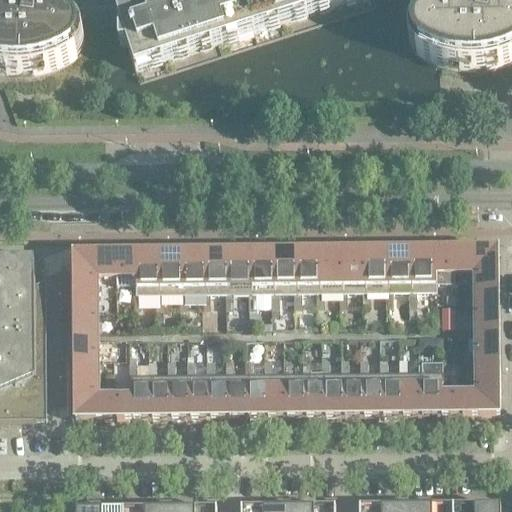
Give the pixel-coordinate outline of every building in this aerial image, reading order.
[(227,39),(215,0),(201,0),(186,5),(184,1),(185,1),(184,0),(176,0),(177,2),(172,3),(173,5),(174,9),(144,19),(145,22),(148,21),(162,66),(229,44),(227,39)] [(254,36),(242,0),(215,0),(227,39),(229,44),(254,36)] [(280,28),(270,0),(242,0),(254,36),(280,28)] [(344,2),(343,0),(270,0),(280,28),(346,7),(344,2)] [(511,11),(508,10),(503,8),(499,7),(498,8),(499,8),(499,19),(493,18),(495,6),(496,2),(495,2),(484,0),(483,1),(482,12),(474,10),(474,5),(475,5),(475,4),(472,4),(472,5),(473,28),(470,27),(468,27),(461,6),(461,5),(451,6),(446,8),(438,11),(430,14),(420,20),(416,23),(415,24),(414,26),(413,27),(412,29),(411,31),(410,34),(410,36),(409,38),(409,41),(409,43),(410,44),(410,47),(411,49),(412,51),(413,53),(416,56),(417,57),(418,58),(423,61),(427,63),(430,65),(434,67),(441,69),(447,72),(455,73),(462,74),(470,75),(477,75),(485,74),(490,73),(494,72),(502,71),(508,68),(511,67),(511,66),(511,11)] [(80,29),(78,27),(75,24),(73,23),(66,19),(57,15),(52,14),(46,12),(45,13),(46,13),(46,24),(40,23),(41,18),(43,7),(42,6),(31,5),(30,5),(29,16),(21,15),(21,10),(22,10),(22,9),(19,9),(19,10),(20,10),(19,32),(14,32),(7,11),(8,11),(8,10),(4,10),(0,11),(0,10),(0,77),(2,78),(9,79),(14,79),(21,80),(28,79),(36,78),(42,77),(46,76),(53,74),(60,71),(67,68),(73,64),(78,61),(80,58),(82,55),(83,53),(84,51),(85,49),(85,46),(85,44),(85,42),(85,40),(84,38),(84,36),(83,33),(82,31),(80,29)] [(162,66),(148,21),(145,22),(144,19),(142,13),(119,20),(120,25),(123,33),(121,33),(120,33),(120,49),(128,49),(136,74),(162,66)] [(413,298),(413,255),(389,256),(390,298),(394,298),(409,298),(413,298)] [(436,277),(436,255),(413,255),(413,298),(417,298),(437,298),(437,277),(436,277)] [(478,276),(478,255),(436,255),(436,277),(437,277),(477,276),(478,276)] [(498,295),(499,255),(478,255),(478,276),(477,276),(477,294),(498,295)] [(321,299),(321,256),(298,257),(299,299),(302,299),(318,299),(321,299)] [(344,299),(344,256),(321,256),(321,299),(325,299),(340,299),(344,299)] [(367,299),(367,256),(344,256),(344,299),(348,299),(363,299),(367,299)] [(390,298),(389,256),(367,256),(367,299),(371,299),(386,298),(390,298)] [(230,300),(230,257),(207,258),(208,300),(211,300),(226,300),(230,300)] [(253,300),(253,257),(230,257),(230,300),(234,300),(249,300),(253,300)] [(276,300),(275,257),(253,257),(253,300),(257,300),(272,300),(276,300)] [(299,299),(298,257),(275,257),(276,300),(280,299),(295,299),(299,299)] [(138,280),(138,258),(95,259),(96,280),(97,280),(137,280),(138,280)] [(161,301),(161,258),(138,258),(138,280),(137,280),(137,300),(137,301),(142,301),(157,301),(161,301)] [(184,300),(184,258),(161,258),(161,301),(165,301),(181,301),(184,300)] [(208,300),(207,258),(184,258),(184,300),(188,300),(204,300),(208,300)] [(96,280),(95,259),(75,259),(76,299),(98,298),(97,280),(96,280)] [(48,427),(46,286),(46,285),(36,289),(36,282),(35,282),(35,261),(0,261),(0,426),(37,426),(37,427),(48,427)] [(497,335),(498,295),(477,294),(476,334),(497,335)] [(99,338),(98,298),(76,299),(78,339),(99,338)] [(499,381),(497,346),(497,341),(476,341),(477,381),(499,381)] [(99,385),(99,345),(78,345),(77,385),(99,385)] [(361,379),(349,379),(346,380),(346,422),(365,422),(365,379),(361,379)] [(380,379),(369,379),(365,379),(365,422),(384,422),(384,379),(380,379)] [(400,379),(388,379),(384,379),(384,422),(404,421),(404,379),(400,379)] [(419,379),(408,379),(404,379),(404,421),(423,421),(423,379),(419,379)] [(443,421),(443,400),(444,400),(443,379),(427,379),(423,379),(423,421),(443,421)] [(265,380),(253,380),(250,381),(250,423),(269,423),(269,380),(265,380)] [(284,380),(273,380),(269,380),(269,423),(288,423),(288,380),(284,380)] [(303,380),(292,380),(288,380),(288,423),(308,423),(307,380),(303,380)] [(323,380),(311,380),(307,380),(308,423),(327,422),(326,380),(323,380)] [(342,380),(330,380),(326,380),(327,422),(346,422),(346,380),(342,380)] [(168,381),(157,381),(153,382),(153,424),(173,424),(172,381),(168,381)] [(188,381),(176,381),(172,381),(173,424),(192,424),(191,381),(188,381)] [(207,381),(196,381),(191,381),(192,424),(212,424),(211,381),(207,381)] [(227,381),(215,381),(211,381),(212,424),(231,423),(231,381),(227,381)] [(246,381),(234,381),(231,381),(231,423),(250,423),(250,381),(246,381)] [(500,421),(499,381),(477,381),(478,399),(479,399),(480,421),(500,421)] [(149,382),(138,382),(133,382),(133,383),(133,403),(134,403),(134,424),(153,424),(153,382),(149,382)] [(97,425),(97,403),(98,403),(99,385),(77,385),(77,425),(97,425)] [(480,421),(479,399),(478,399),(444,400),(443,400),(443,421),(480,421)] [(134,403),(133,403),(98,403),(97,403),(97,425),(134,424),(134,403)]
